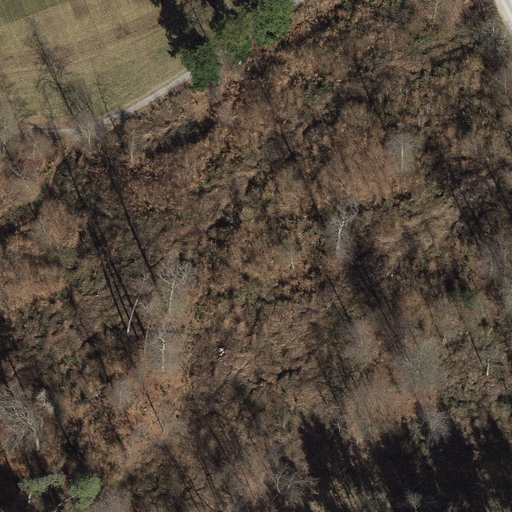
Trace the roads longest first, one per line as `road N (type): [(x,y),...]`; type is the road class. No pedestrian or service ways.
road 1 (track): [(296,0),(132,109),(75,128),(0,132)]
road 2 (track): [(511,138),(400,262),(355,280)]
road 3 (track): [(75,128),(68,150),(98,204),(136,231),(178,244),(199,265)]
